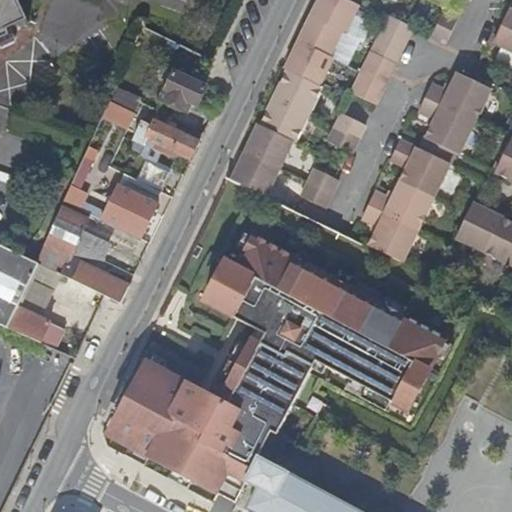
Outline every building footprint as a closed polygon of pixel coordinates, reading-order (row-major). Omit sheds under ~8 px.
[(0,0),(0,37),(30,23),(18,0),(0,0)] [(345,0),(316,0),(309,16),(342,33),(345,34),(358,6),(345,0)] [(428,0),(445,8),(443,12),(457,19),(466,0),(428,0)] [(511,0),(492,45),(511,53),(511,0)] [(445,43),(457,19),(443,12),(431,36),(445,43)] [(329,57),(342,33),(309,16),(296,41),(329,57)] [(381,29),(375,43),(400,55),(406,42),(381,29)] [(318,86),(331,58),(329,57),(296,41),(283,69),(285,70),(318,86)] [(395,64),(400,55),(375,43),(372,48),(370,52),(395,64)] [(370,52),(364,66),(389,78),(395,64),(370,52)] [(361,72),(358,79),(382,91),(389,78),(364,66),(361,72)] [(155,77),(168,82),(172,73),(160,67),(155,77)] [(307,114),(320,87),(318,86),(285,70),(272,98),(307,114)] [(198,107),(207,89),(176,73),(162,101),(188,113),(192,105),(198,107)] [(431,84),(424,99),(474,123),(490,90),(457,73),(450,86),(448,92),(443,90),(431,84)] [(351,93),(376,104),(382,91),(358,79),(351,93)] [(293,142),(307,114),(272,98),(259,125),(292,141),(293,142)] [(424,99),(418,112),(423,115),(434,120),(424,139),(458,156),(474,123),(424,99)] [(105,117),(129,128),(135,115),(111,104),(105,117)] [(159,114),(155,122),(166,127),(169,120),(159,114)] [(366,126),(341,114),(335,128),(359,140),(366,126)] [(166,127),(155,122),(154,121),(151,126),(142,122),(133,141),(170,158),(173,153),(191,162),(200,143),(166,127)] [(278,169),(292,141),(259,125),(257,124),(243,152),(278,169)] [(328,142),(348,151),(353,153),(359,140),(335,128),(328,142)] [(511,138),(510,140),(494,173),(511,181),(511,138)] [(406,170),(400,182),(434,198),(439,186),(449,165),(400,141),(393,156),(403,160),(409,163),(406,170)] [(265,197),(278,169),(243,152),(230,180),(265,197)] [(403,160),(393,156),(390,162),(406,170),(409,163),(403,160)] [(135,180),(156,190),(167,168),(146,158),(135,180)] [(339,181),(315,169),(309,183),(333,195),(339,181)] [(135,180),(127,176),(121,188),(120,187),(105,216),(83,205),(87,196),(73,189),(65,204),(93,217),(141,241),(158,207),(156,206),(162,194),(156,190),(135,180)] [(387,198),(375,193),(369,206),(369,207),(418,230),(434,198),(400,182),(394,195),(391,200),(387,198)] [(302,198),(326,210),(333,195),(309,183),(302,198)] [(91,222),(93,217),(65,204),(63,209),(91,222)] [(455,240),(482,253),(500,217),(472,204),(455,240)] [(362,220),(373,225),(374,226),(379,228),(376,233),(369,248),(383,255),(402,264),(418,230),(369,207),(362,220)] [(63,209),(38,264),(57,273),(121,304),(130,287),(73,260),(75,256),(103,263),(111,246),(85,233),(91,222),(63,209)] [(482,253),(510,266),(511,261),(511,223),(500,217),(482,253)] [(450,335),(259,235),(241,270),(234,282),(223,276),(210,305),(258,330),(267,335),(261,346),(254,342),(250,349),(232,383),(227,392),(235,396),(229,407),(219,402),(163,373),(149,366),(147,365),(109,437),(130,448),(150,458),(173,470),(193,481),(235,503),(246,482),(258,458),(271,433),(277,436),(316,362),(351,380),(393,401),(411,410),(450,335)] [(229,264),(223,276),(234,282),(241,270),(229,264)] [(258,330),(252,341),(254,342),(261,346),(267,335),(258,330)] [(222,378),(232,383),(250,349),(240,344),(222,378)] [(155,355),(149,366),(163,373),(168,362),(155,355)] [(393,401),(351,380),(346,389),(388,410),(393,401)] [(225,391),(219,402),(229,407),(235,396),(227,392),(225,391)] [(150,458),(130,448),(125,456),(145,467),(150,458)] [(360,511),(287,473),(287,474),(258,458),(246,482),(258,488),(247,509),(252,511),(360,511)] [(193,481),(173,470),(168,479),(188,490),(193,481)]
